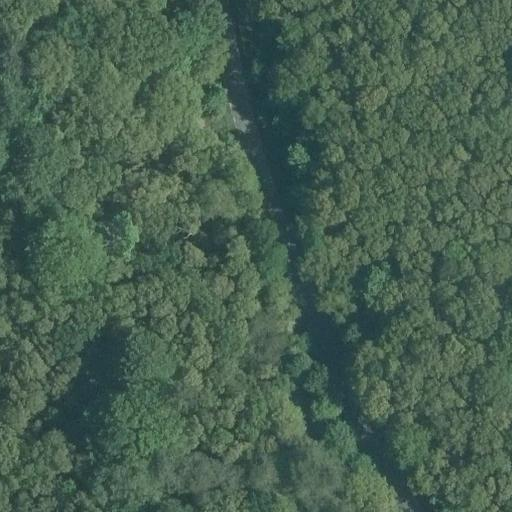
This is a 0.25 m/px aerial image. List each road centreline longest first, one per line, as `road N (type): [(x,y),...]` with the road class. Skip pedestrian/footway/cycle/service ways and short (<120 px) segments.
road 1 (tertiary): [(411,511),(350,403),(275,222),(216,0)]
road 2 (unknown): [(347,511),(234,285),(156,0)]
road 3 (track): [(135,511),(93,258),(70,241),(0,244)]
